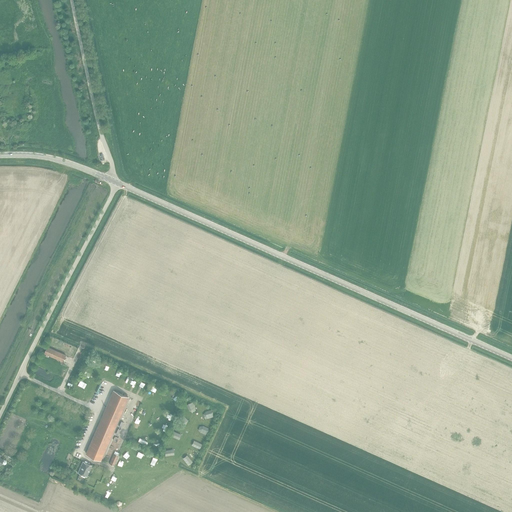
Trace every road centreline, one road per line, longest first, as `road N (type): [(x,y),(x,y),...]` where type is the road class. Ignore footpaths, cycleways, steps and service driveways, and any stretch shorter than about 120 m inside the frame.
road 1 (tertiary): [(511,357),(117,183)]
road 2 (unclassified): [(117,183),(0,415)]
road 3 (unclassified): [(70,0),(110,180)]
